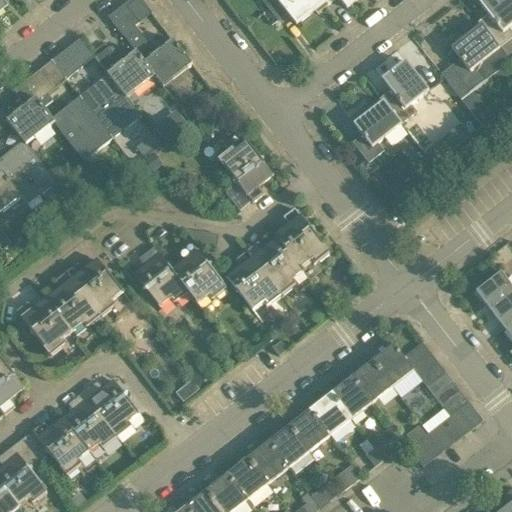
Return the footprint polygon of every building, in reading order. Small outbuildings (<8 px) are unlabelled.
[(317,15),(328,7),(322,0),(264,0),(261,2),(277,23),(287,15),(296,27),(314,12),(317,15)] [(322,0),(328,7),(336,0),(338,0),(346,10),(359,0),(322,0)] [(511,53),(511,35),(508,30),(511,27),(511,0),(484,0),(479,5),(487,16),(478,24),(480,27),(498,50),(500,49),(506,58),(511,53)] [(108,18),(115,27),(121,22),(129,32),(134,28),(138,25),(123,6),(108,18)] [(134,28),(129,32),(121,22),(115,27),(122,37),(135,53),(136,53),(155,77),(154,78),(163,89),(192,66),(173,41),(156,55),(134,28)] [(450,69),(466,89),(469,94),(485,82),(475,69),(498,50),(480,27),(450,50),(459,61),(450,69)] [(127,99),(154,78),(155,77),(136,53),(135,53),(121,64),(109,48),(94,59),(107,77),(109,76),(127,99)] [(81,69),(67,50),(51,62),(66,81),(81,69)] [(382,103),(400,127),(416,114),(411,107),(429,92),(405,62),(381,81),(390,92),(380,99),(383,102),(382,103)] [(52,120),(38,103),(55,90),(40,71),(13,92),(21,102),(3,116),(7,121),(6,122),(23,143),(23,142),(26,146),(54,125),(54,124),(51,121),(52,120)] [(141,117),(127,99),(109,76),(107,77),(80,98),(112,140),(141,117)] [(83,163),(112,140),(80,98),(52,120),(51,121),(54,124),(54,125),(83,163)] [(400,127),(382,103),(353,126),(361,137),(352,145),(368,165),(383,153),(377,145),(400,127)] [(482,131),(494,122),(484,108),(472,117),(482,131)] [(171,136),(165,128),(158,133),(164,141),(171,136)] [(153,136),(136,150),(143,159),(160,145),(153,136)] [(35,157),(26,146),(23,142),(23,143),(0,160),(0,172),(1,174),(2,174),(21,199),(26,207),(56,184),(35,157)] [(233,149),(218,161),(252,205),(264,196),(258,189),(272,177),(247,144),(236,152),(233,149)] [(424,155),(434,168),(444,161),(433,148),(424,155)] [(144,164),(152,174),(160,167),(152,157),(144,164)] [(425,174),(431,169),(426,162),(420,168),(425,174)] [(2,214),(21,199),(2,174),(1,174),(0,175),(0,229),(9,222),(2,214)] [(274,238),(277,242),(300,270),(301,270),(311,262),(314,266),(329,255),(294,210),(283,219),(289,227),(274,238)] [(8,242),(17,253),(27,246),(18,235),(8,242)] [(304,273),(301,270),(300,270),(277,242),(263,252),(258,244),(247,253),(281,297),(296,285),(293,282),(304,273)] [(188,293),(187,294),(197,306),(208,298),(211,302),(226,290),(192,246),(181,255),(185,261),(172,272),(188,293)] [(173,305),(187,294),(188,293),(172,272),(154,249),(139,260),(144,268),(134,276),(159,309),(170,301),(173,305)] [(266,308),(281,297),(247,253),(236,261),(242,269),(227,280),(253,313),(264,304),(266,308)] [(66,274),(101,318),(115,307),(112,303),(123,294),(98,261),(83,273),(77,266),(66,274)] [(86,330),(101,318),(66,274),(56,283),(61,290),(47,301),(72,334),(83,326),(86,330)] [(490,312),(511,294),(511,289),(500,275),(476,294),(490,312)] [(504,329),(511,322),(511,294),(490,312),(504,329)] [(63,342),(72,334),(47,301),(33,312),(27,304),(16,314),(50,358),(66,346),(63,342)] [(14,339),(18,336),(19,329),(16,325),(8,331),(14,339)] [(380,344),(386,352),(372,363),(392,389),(413,372),(411,369),(403,359),(394,347),(396,345),(389,337),(380,344)] [(286,351),(280,343),(272,349),(278,357),(286,351)] [(430,355),(422,344),(403,359),(411,369),(430,355)] [(411,369),(413,372),(419,379),(438,365),(430,355),(411,369)] [(0,411),(4,417),(14,409),(9,402),(23,390),(0,360),(0,411)] [(371,405),(392,389),(372,363),(358,374),(352,366),(345,371),(371,405)] [(419,379),(426,389),(445,374),(438,365),(419,379)] [(351,421),(371,405),(345,371),(338,377),(344,385),(330,395),(351,421)] [(453,384),(445,374),(426,389),(434,399),(453,384)] [(97,383),(82,395),(116,439),(131,427),(128,423),(139,415),(113,382),(102,390),(97,383)] [(434,399),(442,409),(461,395),(453,384),(434,399)] [(102,450),(116,439),(82,395),(67,406),(73,414),(62,422),(88,455),(99,446),(102,450)] [(317,406),(311,398),(303,403),(330,438),(351,421),(330,395),(317,406)] [(468,404),(461,395),(442,409),(449,418),(457,412),(468,404)] [(330,438),(303,403),(296,409),(302,417),(289,428),(309,454),(330,438)] [(468,404),(457,412),(472,430),(482,422),(468,404)] [(449,419),(447,420),(462,438),(472,430),(457,412),(449,418),(449,419)] [(162,433),(151,419),(140,427),(151,441),(162,433)] [(452,446),(462,438),(447,420),(438,427),(452,446)] [(79,462),(88,455),(62,422),(49,432),(43,424),(21,442),(37,462),(47,454),(66,478),(81,466),(79,462)] [(413,446),(417,443),(425,436),(418,427),(405,437),(413,446)] [(443,454),(452,446),(438,427),(427,435),(443,454)] [(309,454),(289,428),(275,438),(269,430),(262,436),(288,470),(309,454)] [(432,462),(443,454),(427,435),(425,436),(417,443),(432,462)] [(261,449),(247,460),(267,486),(288,470),(262,436),(254,441),(261,449)] [(28,469),(37,462),(21,442),(0,458),(0,464),(2,468),(0,469),(0,486),(18,510),(29,501),(32,505),(47,493),(28,469)] [(387,452),(379,442),(372,447),(380,458),(387,452)] [(423,469),(432,462),(417,443),(413,446),(413,447),(408,450),(423,469)] [(374,468),(382,462),(374,451),(366,457),(374,468)] [(246,503),(267,486),(247,460),(233,471),(227,462),(220,468),(246,503)] [(220,468),(213,474),(219,482),(205,493),(220,511),(234,511),(246,503),(220,468)] [(345,477),(333,485),(340,494),(352,485),(345,477)] [(329,503),(340,494),(333,485),(322,494),(329,503)] [(14,511),(18,510),(0,486),(0,511),(14,511)] [(510,505),(500,511),(511,511),(511,490),(503,497),(510,505)] [(185,495),(178,501),(186,511),(220,511),(205,493),(192,503),(185,495)] [(186,511),(178,501),(171,506),(175,511),(186,511)]
